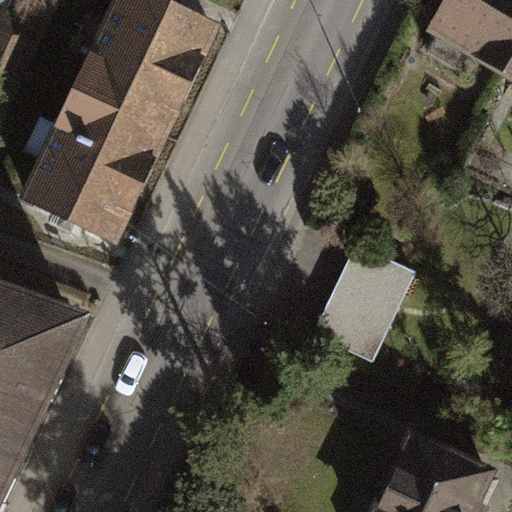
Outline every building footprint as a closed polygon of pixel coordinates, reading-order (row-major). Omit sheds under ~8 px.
[(0,0),(0,28),(8,11),(13,0),(0,0)] [(147,0),(123,0),(79,94),(167,135),(216,32),(147,0)] [(480,57),(506,72),(511,61),(511,0),(453,0),(435,32),(443,37),(433,54),(469,75),(480,57)] [(0,28),(0,50),(25,62),(42,26),(8,11),(0,28)] [(0,91),(10,96),(25,62),(0,50),(0,91)] [(79,94),(30,196),(119,238),(167,135),(79,94)] [(319,333),(372,359),(412,277),(359,251),(319,333)] [(0,298),(0,511),(85,328),(0,298)] [(472,511),(491,473),(414,437),(398,473),(388,472),(379,476),(372,491),(375,502),(381,507),(379,511),(472,511)]
